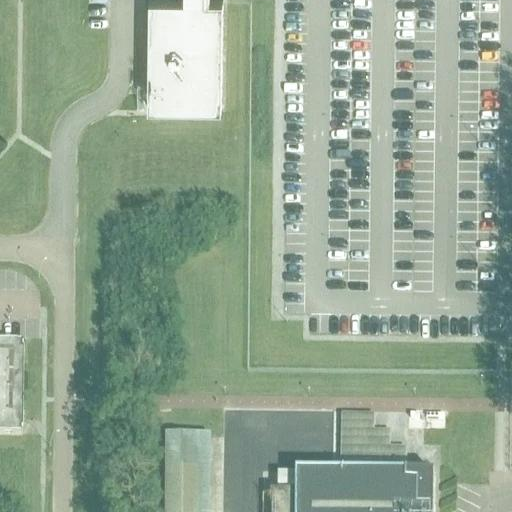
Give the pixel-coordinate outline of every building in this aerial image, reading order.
[(150,0),(149,107),(222,108),(223,0),(150,0)] [(120,114),(118,188),(236,190),(238,117),(120,114)] [(0,435),(20,436),(21,344),(0,343),(0,435)] [(209,511),(210,437),(164,436),(163,511),(209,511)] [(432,511),(433,476),(295,474),(295,476),(277,476),(277,494),(271,494),(270,511),(432,511)]
